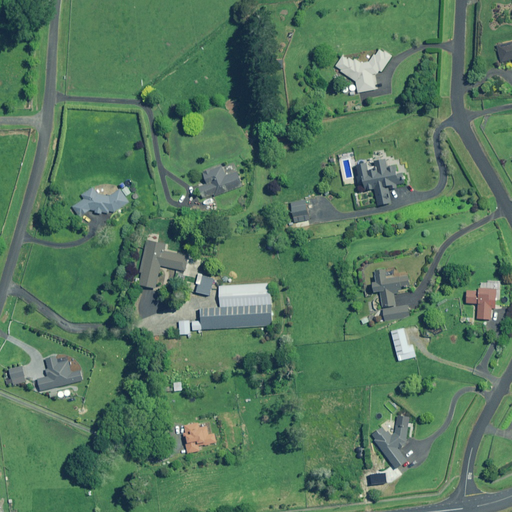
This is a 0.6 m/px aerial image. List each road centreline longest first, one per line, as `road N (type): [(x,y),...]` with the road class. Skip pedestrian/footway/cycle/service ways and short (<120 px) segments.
road 1 (residential): [(0,296),(48,118),(55,0)]
road 2 (residential): [(511,215),(461,124),(461,0)]
road 3 (residential): [(466,507),(470,442),(511,366)]
